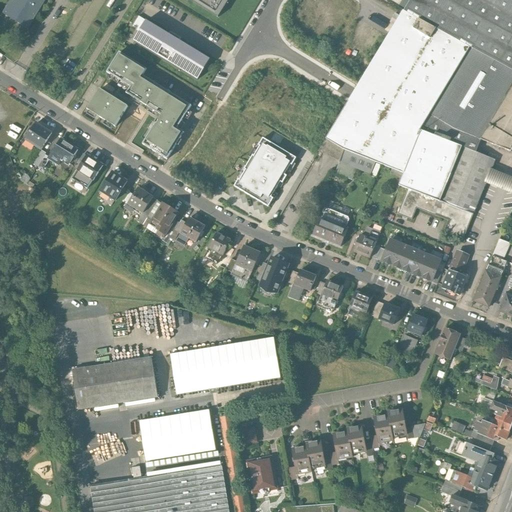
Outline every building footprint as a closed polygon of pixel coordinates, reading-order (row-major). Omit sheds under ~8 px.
[(9,0),(1,14),(27,30),(40,9),(46,0),(9,0)] [(190,0),(218,17),(229,0),(190,0)] [(353,10),(335,0),(312,0),(298,24),(306,29),(300,40),(326,55),(353,10)] [(469,47),(511,70),(511,1),(509,0),(411,0),(404,12),(469,47)] [(420,131),(430,115),(469,47),(404,12),(403,12),(317,154),(321,156),(323,153),(340,159),(339,162),(376,177),(381,165),(392,169),(390,173),(402,178),(399,186),(408,189),(473,215),(486,183),(492,170),(495,161),(476,153),(450,142),(451,139),(436,133),(435,136),(420,131)] [(169,35),(138,16),(131,28),(139,33),(134,41),(198,80),(210,60),(179,41),(181,39),(171,32),(169,35)] [(511,70),(469,47),(430,115),(455,130),(481,140),(511,152),(511,151),(511,70)] [(147,69),(119,52),(107,73),(130,87),(127,94),(162,116),(157,124),(156,123),(143,144),(167,160),(184,133),(177,129),(191,106),(143,76),(147,69)] [(325,118),(273,86),(257,112),(309,144),(325,118)] [(128,107),(100,89),(87,110),(115,127),(128,107)] [(450,142),(476,153),(481,140),(455,130),(430,115),(420,131),(435,136),(436,133),(451,139),(450,142)] [(51,134),(36,124),(25,140),(41,150),(51,134)] [(238,179),(234,186),(268,207),(273,199),(271,197),(280,182),(282,184),(287,176),(284,175),(290,165),(292,165),(296,158),(263,138),(258,146),(260,146),(254,156),(253,156),(244,169),(246,170),(239,180),(238,179)] [(78,149),(62,139),(49,158),(47,161),(57,167),(60,162),(67,166),(78,149)] [(37,165),(44,155),(39,151),(32,162),(37,165)] [(47,161),(49,158),(44,155),(37,165),(42,169),(47,161)] [(102,166),(86,156),(76,171),(92,182),(102,166)] [(511,178),(506,176),(492,170),(486,183),(501,190),(511,194),(511,178)] [(127,182),(111,172),(98,192),(114,202),(127,182)] [(30,178),(23,174),(19,180),(26,184),(30,178)] [(153,198),(137,188),(126,205),(142,215),(153,198)] [(473,215),(408,189),(398,215),(412,220),(417,209),(448,221),(444,233),(463,241),(473,215)] [(149,222),(161,203),(153,198),(142,215),(138,222),(146,227),(149,222)] [(179,215),(161,203),(149,222),(157,227),(155,230),(165,237),(167,234),(175,221),(179,215)] [(320,219),(313,236),(341,247),(348,230),(345,229),(349,220),(348,217),(329,209),(326,211),(322,220),(320,219)] [(189,217),(185,223),(179,233),(179,235),(195,244),(205,227),(189,217)] [(181,220),(179,223),(175,230),(179,233),(185,223),(181,220)] [(179,223),(175,221),(167,234),(171,236),(175,230),(179,223)] [(356,246),(353,252),(370,259),(371,258),(375,246),(381,233),(368,228),(364,237),(360,235),(358,240),(355,239),(353,245),(356,246)] [(208,248),(223,255),(231,240),(216,232),(208,248)] [(493,256),(503,260),(510,244),(500,240),(493,256)] [(401,245),(390,241),(386,251),(382,262),(392,266),(401,245)] [(411,249),(401,245),(392,266),(402,270),(411,249)] [(262,254),(243,246),(236,262),(230,275),(233,276),(247,282),(256,262),(258,263),(262,254)] [(375,246),(371,258),(376,260),(381,249),(375,246)] [(381,249),(376,260),(382,262),(386,251),(381,249)] [(420,253),(411,249),(402,270),(412,274),(420,253)] [(422,278),(430,257),(420,253),(412,274),(422,278)] [(457,253),(442,288),(459,295),(462,288),(465,289),(467,285),(464,284),(467,278),(461,276),(468,258),(457,253)] [(226,270),(231,259),(223,255),(217,266),(226,270)] [(493,256),(487,271),(501,277),(507,262),(503,260),(493,256)] [(441,261),(430,257),(422,278),(432,282),(436,271),(441,261)] [(230,275),(236,262),(231,259),(226,270),(223,277),(228,279),(230,275)] [(288,265),(271,259),(268,266),(265,274),(282,281),(288,265)] [(265,274),(268,266),(263,263),(258,276),(264,278),(265,274)] [(316,277),(301,271),(299,274),(295,284),(293,284),(292,285),(287,299),(299,303),(303,291),(310,294),(316,277)] [(295,284),(299,274),(292,271),(287,283),(292,285),(293,284),(295,284)] [(436,271),(432,282),(438,285),(442,274),(436,271)] [(487,271),(474,301),(488,307),(501,277),(487,271)] [(247,282),(233,276),(230,283),(237,286),(239,288),(242,289),(244,288),(247,282)] [(344,287),(327,281),(326,284),(322,296),(318,306),(334,312),(344,287)] [(322,296),(326,284),(320,282),(316,294),(322,296)] [(353,303),(356,295),(350,293),(347,300),(353,303)] [(365,297),(356,293),(356,295),(353,303),(350,309),(365,315),(372,297),(366,294),(365,297)] [(511,297),(507,295),(500,312),(511,316),(511,297)] [(379,320),(385,305),(377,302),(371,317),(379,320)] [(400,311),(385,305),(379,320),(394,326),(400,311)] [(429,322),(413,316),(406,332),(422,338),(429,322)] [(461,335),(445,329),(434,356),(450,362),(455,349),(460,338),(461,335)] [(418,341),(405,336),(399,350),(412,355),(418,341)] [(274,338),(170,355),(177,395),(281,378),(274,338)] [(467,340),(460,338),(455,349),(462,352),(467,340)] [(397,360),(390,357),(386,367),(392,369),(393,367),(394,368),(397,360)] [(153,359),(74,370),(80,412),(159,401),(153,359)] [(511,362),(503,359),(499,368),(511,372),(511,362)] [(497,382),(484,376),(482,381),(489,383),(487,387),(495,391),(497,386),(495,385),(497,382)] [(497,394),(484,389),(482,396),(495,400),(497,394)] [(511,409),(494,402),(490,411),(497,413),(494,419),(511,426),(511,409)] [(209,410),(138,422),(145,463),(216,451),(209,410)] [(403,410),(388,412),(388,415),(393,441),(408,438),(406,428),(403,410)] [(393,441),(388,415),(373,418),(377,437),(378,446),(393,443),(393,441)] [(219,418),(234,511),(245,511),(230,416),(219,418)] [(511,428),(511,426),(494,419),(492,425),(482,421),(481,425),(478,423),(474,432),(479,433),(478,435),(495,441),(497,442),(498,438),(507,442),(511,428)] [(451,431),(471,439),(474,432),(466,430),(467,428),(454,423),(451,431)] [(240,430),(243,447),(258,444),(254,427),(240,430)] [(347,429),(347,432),(352,457),(367,454),(365,445),(362,427),(347,429)] [(412,427),(406,428),(408,438),(408,441),(414,439),(412,427)] [(347,432),(333,435),(337,453),(338,462),(353,459),(352,457),(347,432)] [(492,448),(495,441),(478,435),(479,433),(474,432),(471,439),(474,440),(492,448)] [(370,438),(371,444),(372,450),(379,449),(378,446),(377,437),(370,438)] [(464,444),(471,447),(473,442),(466,439),(464,444)] [(492,448),(474,440),(473,442),(471,447),(489,454),(492,448)] [(320,442),(306,444),(307,447),(311,472),(325,469),(324,460),(320,442)] [(371,444),(365,445),(367,454),(367,457),(373,456),(372,450),(371,444)] [(311,472),(307,447),(292,449),(295,468),(297,478),(312,475),(311,472)] [(338,462),(337,453),(330,454),(331,458),(333,467),(339,465),(338,462)] [(493,476),(498,462),(481,455),(480,458),(475,470),(493,476)] [(475,470),(480,458),(477,456),(476,459),(473,458),(469,467),(475,470)] [(272,457),(245,462),(252,495),(260,493),(263,497),(267,496),(270,492),(278,490),(272,457)] [(331,458),(324,460),(325,469),(326,472),(333,471),(333,467),(331,458)] [(134,476),(89,482),(92,511),(228,511),(220,461),(142,473),(141,467),(133,469),(134,476)] [(38,462),(39,473),(51,472),(51,462),(38,462)] [(297,478),(295,468),(288,469),(291,481),(298,480),(297,478)] [(493,476),(475,470),(472,477),(450,469),(445,480),(463,487),(474,492),(475,487),(486,492),(493,476)] [(463,487),(445,480),(443,486),(461,493),(463,487)] [(461,493),(443,486),(441,493),(452,497),(458,499),(461,493)] [(418,500),(407,496),(404,505),(414,509),(418,500)] [(458,499),(452,497),(449,505),(461,510),(460,511),(479,511),(481,508),(458,499)]
